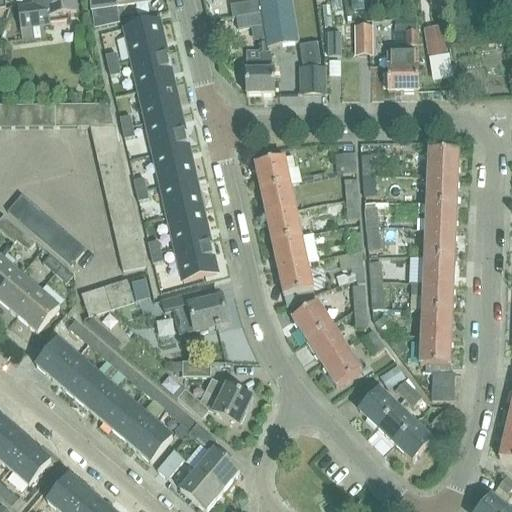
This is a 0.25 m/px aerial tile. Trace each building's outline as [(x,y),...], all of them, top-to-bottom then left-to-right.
[(30,0),(32,8),(18,10),(22,43),(45,40),(44,29),(51,29),(50,26),(68,23),(67,19),(77,18),(75,0),(30,0)] [(117,9),(130,7),(150,5),(149,0),(89,0),(92,18),(93,24),(119,21),(117,9)] [(262,29),(264,44),(266,51),(270,50),(299,46),(291,0),(258,0),(259,4),(258,4),(260,16),(262,29)] [(339,10),(339,0),(328,0),(328,10),(339,10)] [(237,21),(260,16),(258,4),(231,9),(233,21),(237,21)] [(443,8),(444,19),(452,18),(451,8),(443,8)] [(262,29),(260,16),(237,21),(239,33),(262,29)] [(159,24),(125,32),(132,62),(166,54),(159,24)] [(429,60),(446,57),(442,30),(425,33),(429,60)] [(372,31),(356,31),(356,59),(372,59),(372,31)] [(388,58),(389,97),(418,97),(417,35),(416,35),(406,35),(406,36),(407,58),(388,58)] [(341,37),(328,38),(328,60),(341,59),(341,37)] [(270,50),(266,51),(264,44),(257,44),(259,55),(246,55),(247,98),(275,98),(275,78),(274,76),(270,50)] [(299,48),(302,70),(320,67),(317,45),(299,48)] [(166,54),(132,62),(140,96),(173,88),(166,54)] [(105,59),(108,70),(118,67),(116,57),(105,59)] [(328,78),(339,77),(338,62),(328,62),(328,78)] [(108,70),(110,80),(121,78),(118,67),(108,70)] [(300,72),(300,98),(326,98),(325,72),(300,72)] [(173,88),(140,96),(147,130),(181,122),(173,88)] [(90,131),(91,131),(114,126),(110,108),(56,109),(56,131),(90,131)] [(0,131),(13,132),(13,109),(0,109),(0,131)] [(13,132),(28,132),(28,109),(13,109),(13,132)] [(28,132),(41,131),(41,109),(28,109),(28,132)] [(41,109),(41,131),(56,131),(56,109),(41,109)] [(122,132),(133,130),(130,120),(120,122),(122,132)] [(154,161),(188,153),(181,122),(147,130),(154,161)] [(117,138),(114,126),(91,131),(93,143),(117,138)] [(122,132),(124,143),(135,140),(133,130),(122,132)] [(93,143),(96,156),(120,150),(117,138),(93,143)] [(362,180),(374,179),(373,159),(372,148),(360,149),(362,180)] [(99,168),(122,162),(120,150),(96,156),(99,168)] [(162,192),(196,184),(188,153),(154,161),(162,192)] [(428,181),(458,182),(459,155),(429,154),(428,171),(428,181)] [(355,155),(344,156),(345,176),(356,175),(355,155)] [(295,171),(293,160),(255,168),(260,195),(290,188),(287,173),(295,171)] [(99,168),(102,180),(125,174),(122,162),(99,168)] [(104,192),(128,187),(125,174),(102,180),(104,192)] [(376,201),(374,179),(362,180),(364,202),(376,201)] [(457,209),(458,182),(428,181),(427,208),(457,209)] [(136,195),(147,193),(144,182),(134,185),(136,195)] [(345,184),(347,204),(358,203),(357,183),(345,184)] [(168,221),(202,213),(196,184),(162,192),(168,221)] [(104,192),(107,204),(131,199),(128,187),(104,192)] [(260,195),(266,221),(296,214),(290,188),(260,195)] [(136,195),(138,205),(149,203),(147,193),(136,195)] [(107,204),(110,216),(133,211),(131,199),(107,204)] [(7,217),(17,224),(31,207),(22,200),(7,217)] [(360,223),(358,203),(347,204),(349,224),(360,223)] [(40,215),(31,207),(17,224),(26,232),(40,215)] [(457,209),(427,208),(426,224),(420,224),(420,234),(456,236),(457,209)] [(110,216),(113,228),(136,223),(133,211),(110,216)] [(175,250),(209,242),(202,213),(168,221),(175,250)] [(366,234),(378,233),(376,213),(365,214),(366,234)] [(266,221),(272,247),(302,240),(296,214),(266,221)] [(35,240),(49,223),(40,215),(26,232),(35,240)] [(0,235),(14,248),(17,245),(23,237),(4,220),(0,224),(0,235)] [(59,231),(49,223),(35,240),(44,248),(59,231)] [(113,228),(115,240),(139,235),(136,223),(113,228)] [(68,239),(59,231),(44,248),(54,256),(68,239)] [(379,253),(378,233),(366,234),(368,254),(379,253)] [(425,234),(424,261),(455,262),(456,236),(425,234)] [(142,247),(139,235),(115,240),(118,253),(142,247)] [(23,237),(17,245),(28,255),(35,247),(23,237)] [(350,256),(363,256),(361,237),(348,238),(350,256)] [(272,247),(278,273),(307,266),(319,264),(313,238),(302,240),(272,247)] [(63,264),(77,247),(68,239),(54,256),(63,264)] [(209,242),(175,250),(183,284),(217,276),(209,242)] [(150,258),(161,255),(159,245),(148,247),(150,258)] [(86,254),(77,247),(63,264),(72,271),(86,254)] [(118,253),(121,265),(144,259),(142,247),(118,253)] [(150,258),(153,268),(163,266),(161,255),(150,258)] [(365,283),(364,275),(363,256),(350,256),(350,258),(338,260),(341,274),(352,273),(352,276),(356,276),(357,284),(365,283)] [(147,272),(144,259),(121,265),(124,277),(147,272)] [(55,278),(62,270),(50,260),(43,268),(55,278)] [(417,284),(417,261),(408,261),(408,284),(417,284)] [(424,261),(423,288),(454,289),(455,262),(424,261)] [(0,303),(20,279),(1,263),(0,264),(0,303)] [(315,300),(307,266),(278,273),(283,300),(284,300),(287,311),(315,300)] [(369,268),(370,288),(381,288),(380,267),(369,268)] [(62,270),(55,278),(67,288),(74,280),(62,270)] [(0,306),(18,321),(40,296),(20,279),(0,303),(0,306)] [(117,289),(124,311),(135,308),(128,285),(117,289)] [(411,300),(423,301),(422,315),(453,316),(454,289),(423,288),(412,287),(411,300)] [(381,288),(370,288),(372,308),(372,314),(383,313),(381,288)] [(124,311),(117,289),(105,292),(112,315),(124,311)] [(356,311),(367,310),(365,289),(354,290),(356,311)] [(112,315),(105,292),(93,296),(100,319),(112,315)] [(59,313),(40,296),(18,321),(37,338),(59,313)] [(100,319),(93,296),(82,299),(89,322),(100,319)] [(161,305),(163,317),(174,315),(180,339),(200,335),(200,337),(209,335),(209,332),(229,328),(223,303),(203,307),(200,296),(161,305)] [(306,346),(332,329),(317,306),(291,323),(306,346)] [(367,310),(356,311),(357,332),(368,331),(367,310)] [(453,316),(422,315),(421,341),(452,342),(453,316)] [(374,327),(386,342),(395,336),(384,320),(374,327)] [(68,333),(87,349),(94,342),(75,325),(68,333)] [(346,352),(332,329),(306,346),(321,368),(346,352)] [(373,334),(364,340),(376,358),(385,351),(373,334)] [(395,336),(386,342),(398,358),(407,351),(395,336)] [(451,370),(452,342),(421,341),(420,369),(451,370)] [(113,357),(94,342),(87,349),(106,365),(113,357)] [(56,387),(77,361),(58,345),(36,370),(56,387)] [(336,391),(353,380),(361,375),(346,352),(321,368),(336,391)] [(106,365),(125,381),(132,373),(113,357),(106,365)] [(77,361),(56,387),(75,403),(96,377),(77,361)] [(173,367),(173,382),(210,382),(210,367),(173,367)] [(398,370),(381,382),(388,392),(405,381),(398,370)] [(125,381),(144,397),(151,389),(132,373),(125,381)] [(96,377),(75,403),(94,419),(115,393),(96,377)] [(166,377),(159,388),(172,397),(179,387),(166,377)] [(455,378),(435,377),(433,377),(433,391),(455,392),(455,378)] [(253,403),(235,394),(226,390),(226,391),(212,385),(205,399),(200,407),(181,391),(173,400),(201,424),(209,415),(214,418),(239,430),(253,403)] [(396,395),(404,403),(414,394),(405,385),(396,395)] [(144,397),(163,413),(170,405),(151,389),(144,397)] [(455,392),(433,391),(432,405),(454,406),(455,392)] [(115,393),(94,419),(113,435),(134,409),(115,393)] [(414,394),(404,403),(413,412),(423,402),(414,394)] [(377,432),(396,412),(378,395),(359,415),(377,432)] [(184,444),(188,439),(196,429),(176,411),(170,405),(163,413),(170,419),(181,428),(174,435),(184,444)] [(131,451),(153,425),(134,409),(113,435),(131,451)] [(414,428),(396,412),(377,432),(395,448),(414,428)] [(449,427),(440,419),(431,428),(440,436),(449,427)] [(0,447),(12,433),(0,422),(0,447)] [(172,442),(153,425),(131,451),(151,467),(172,442)] [(413,465),(432,445),(414,428),(395,448),(413,465)] [(215,445),(196,429),(188,439),(207,455),(215,445)] [(31,449),(12,433),(0,447),(0,465),(10,474),(31,449)] [(499,462),(511,465),(511,437),(505,436),(499,462)] [(30,490),(38,480),(51,465),(31,449),(10,474),(30,490)] [(168,484),(180,468),(184,464),(174,455),(157,475),(168,484)] [(240,477),(224,464),(214,455),(197,475),(223,497),(240,477)] [(200,511),(209,511),(223,497),(197,475),(180,494),(200,511)] [(48,506),(54,511),(75,511),(88,497),(69,481),(48,506)] [(511,486),(506,482),(499,491),(508,498),(511,493),(511,486)] [(0,487),(0,501),(12,511),(19,503),(0,487)] [(490,501),(480,511),(504,511),(501,509),(509,499),(508,498),(499,491),(490,501)] [(106,511),(88,497),(75,511),(106,511)]
